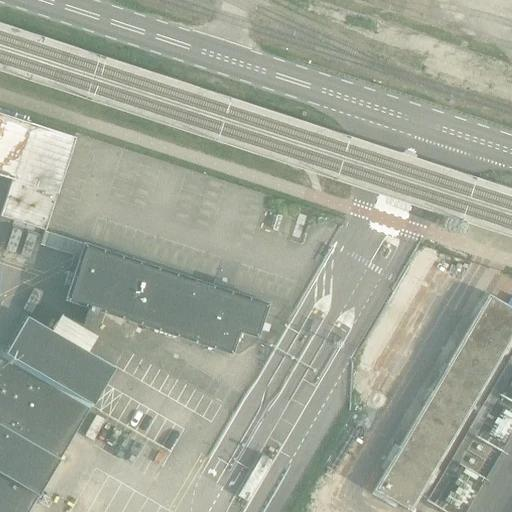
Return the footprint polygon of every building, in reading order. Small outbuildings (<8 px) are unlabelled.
[(0,126),(21,134),(25,122),(26,117),(0,108),(0,126)] [(0,176),(11,180),(0,214),(0,216),(44,231),(74,138),(25,122),(21,134),(0,126),(0,176)] [(8,250),(32,257),(39,232),(14,225),(8,250)] [(83,243),(64,301),(88,309),(83,325),(94,328),(100,309),(232,352),(239,329),(256,334),(266,304),(83,243)] [(511,308),(487,294),(373,490),(410,511),(419,496),(511,337),(511,308)] [(0,511),(27,511),(115,363),(28,312),(0,359),(0,511)] [(237,496),(248,502),(272,460),(261,454),(237,496)]
